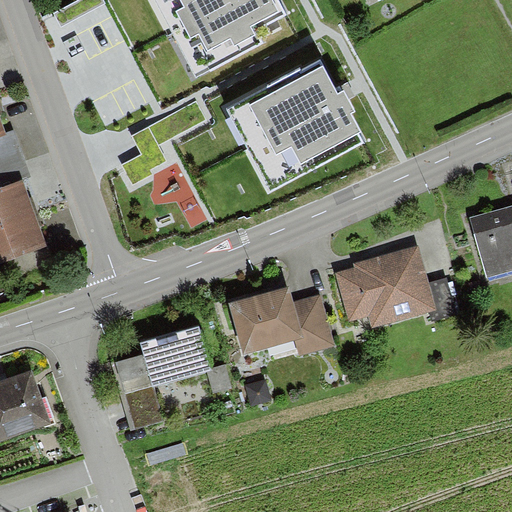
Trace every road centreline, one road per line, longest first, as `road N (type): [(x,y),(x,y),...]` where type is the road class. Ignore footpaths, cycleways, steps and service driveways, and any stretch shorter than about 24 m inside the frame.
road 1 (tertiary): [(511,127),(120,290)]
road 2 (residential): [(120,290),(13,0)]
road 3 (residential): [(55,312),(126,511)]
